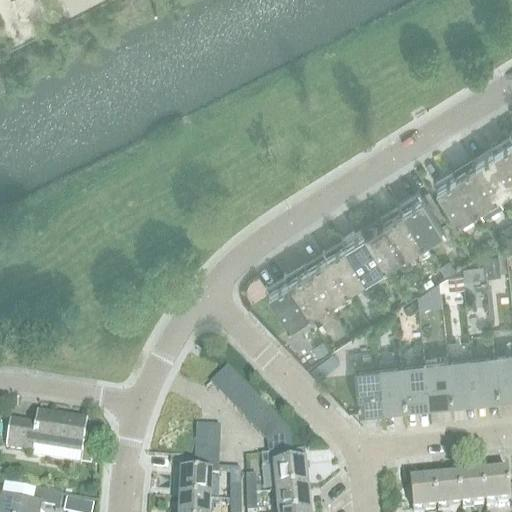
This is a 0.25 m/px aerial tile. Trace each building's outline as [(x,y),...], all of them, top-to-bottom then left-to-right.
[(64,0),(70,11),(92,0),(64,0)] [(511,179),(511,138),(494,150),(511,179)] [(496,195),(511,184),(511,179),(494,150),(475,162),(496,195)] [(477,207),(496,195),(475,162),(456,173),(477,207)] [(457,219),(477,207),(456,173),(436,185),(457,219)] [(422,241),(442,228),(421,195),(402,207),(422,241)] [(403,252),(422,241),(402,207),(383,219),(403,252)] [(384,264),(403,252),(383,219),(364,231),(384,264)] [(384,264),(364,231),(356,235),(354,231),(342,238),(345,242),(365,276),(384,264)] [(346,287),(365,276),(345,242),(326,254),(346,287)] [(328,299),(346,287),(326,254),(307,266),(328,299)] [(328,299),(307,266),(300,270),(294,268),(285,273),(288,277),(309,311),(328,299)] [(289,323),(309,311),(288,277),(268,290),(289,323)] [(497,399),(511,397),(511,349),(492,351),(497,399)] [(492,351),(469,354),(474,401),(497,399),(492,351)] [(451,404),(474,401),(469,354),(446,356),(451,404)] [(446,356),(423,359),(427,406),(451,404),(446,356)] [(404,409),(427,406),(423,359),(400,361),(404,409)] [(400,361),(377,363),(382,411),(404,409),(400,361)] [(377,363),(353,366),(358,413),(382,411),(377,363)] [(228,368),(210,385),(219,393),(236,377),(228,368)] [(236,377),(219,393),(227,402),(244,385),(236,377)] [(244,385),(227,402),(235,410),(252,393),(244,385)] [(252,393),(235,410),(243,418),(260,402),(252,393)] [(260,402),(243,418),(251,427),(268,410),(260,402)] [(268,410),(251,427),(259,435),(276,418),(268,410)] [(38,415),(36,426),(12,423),(7,448),(33,452),(34,443),(68,448),(68,450),(82,452),(86,422),(38,415)] [(276,418),(259,435),(267,444),(284,427),(276,418)] [(196,427),(196,438),(219,439),(219,428),(196,427)] [(284,427),(267,444),(268,455),(292,453),(290,433),(284,427)] [(196,438),(195,450),(218,451),(219,439),(196,438)] [(195,450),(195,461),(218,462),(218,451),(195,450)] [(268,455),(262,456),(263,468),(263,469),(274,468),(276,493),(309,490),(307,464),(303,464),(302,452),(292,453),(268,455)] [(181,473),(180,498),(211,500),(212,475),(217,475),(218,462),(195,461),(184,461),(183,473),(181,473)] [(510,503),(508,487),(507,472),(482,474),(485,505),(510,503)] [(461,508),(485,505),(482,474),(458,477),(461,508)] [(257,477),(247,477),(247,495),(257,495),(257,477)] [(437,510),(461,508),(458,477),(434,479),(437,510)] [(412,511),(419,511),(437,510),(434,479),(409,482),(412,511)] [(241,485),(231,485),(231,501),(241,500),(241,485)] [(311,511),(309,490),(276,493),(277,511),(311,511)] [(59,511),(62,496),(35,491),(32,503),(2,497),(0,506),(0,511),(38,511),(40,506),(55,508),(53,511),(59,511)] [(257,511),(257,495),(247,495),(247,511),(257,511)] [(180,498),(178,511),(209,511),(211,500),(180,498)] [(241,511),(241,500),(231,501),(231,511),(241,511)] [(83,503),(81,511),(91,511),(93,505),(83,503)]
